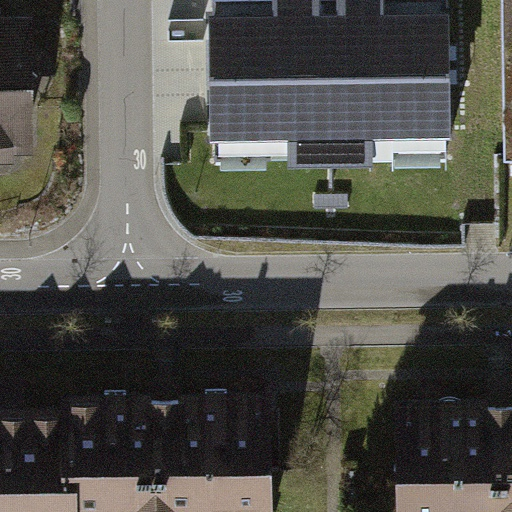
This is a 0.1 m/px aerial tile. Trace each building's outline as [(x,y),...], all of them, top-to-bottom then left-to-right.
[(443,0),(216,0),(219,155),(269,154),(270,175),(387,173),(387,153),(446,152),(443,0)] [(511,157),(511,0),(503,0),(508,158),(511,157)] [(0,2),(0,153),(34,152),(27,2),(0,2)] [(74,378),(74,398),(76,511),(278,511),(276,374),(74,378)] [(511,511),(511,383),(401,386),(402,511),(511,511)] [(76,511),(74,398),(0,399),(0,511),(76,511)]
